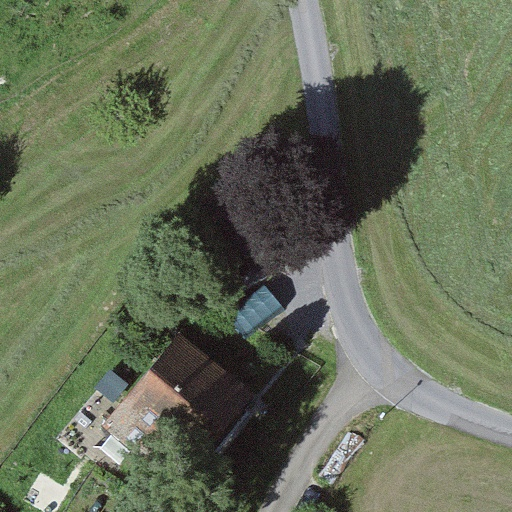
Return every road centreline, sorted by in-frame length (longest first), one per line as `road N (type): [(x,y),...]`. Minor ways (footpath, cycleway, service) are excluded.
road 1 (residential): [(307,0),(347,294),(374,366)]
road 2 (residential): [(511,422),(374,366)]
